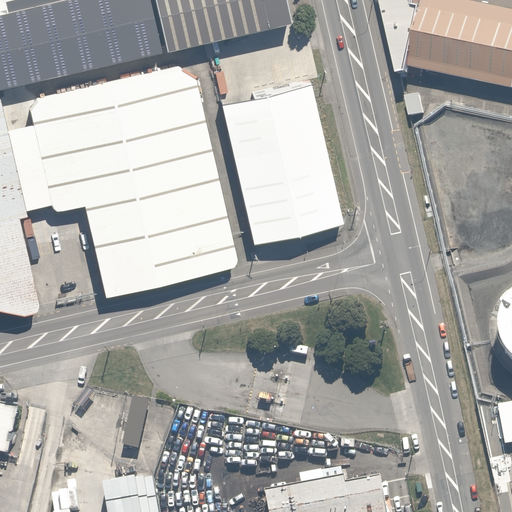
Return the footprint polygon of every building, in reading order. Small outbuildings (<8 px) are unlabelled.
[(270,0),(140,0),(152,53),(276,25),(270,0)] [(511,34),(402,13),(391,66),(511,90),(511,34)] [(174,74),(14,110),(37,212),(67,205),(88,298),(219,268),(174,74)] [(294,87),(207,107),(239,248),(326,228),(294,87)] [(0,102),(0,304),(26,309),(38,304),(16,211),(24,209),(0,102)] [(511,279),(504,284),(494,294),(487,305),(483,318),(483,331),(486,344),(492,355),(501,365),(511,372),(511,279)] [(139,449),(151,400),(133,395),(121,445),(139,449)] [(511,443),(511,401),(498,404),(506,445),(511,443)] [(0,403),(0,453),(8,455),(19,408),(0,403)] [(328,484),(249,499),(251,511),(371,511),(367,487),(330,494),(328,484)]
